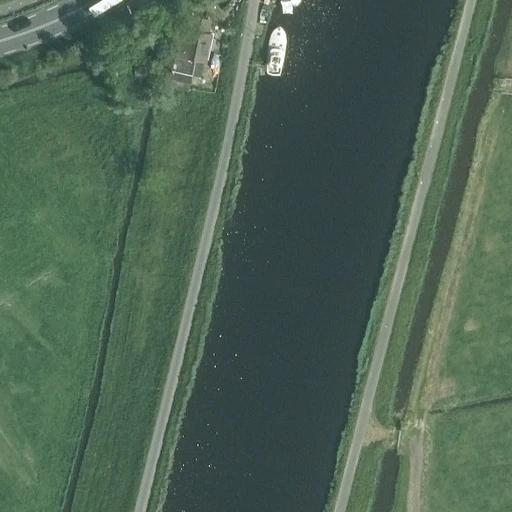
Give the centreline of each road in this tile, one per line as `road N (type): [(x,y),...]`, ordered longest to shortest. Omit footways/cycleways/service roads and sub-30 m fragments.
road 1 (unclassified): [(139,511),(220,185),(254,0)]
road 2 (track): [(412,511),(421,413),(509,78)]
